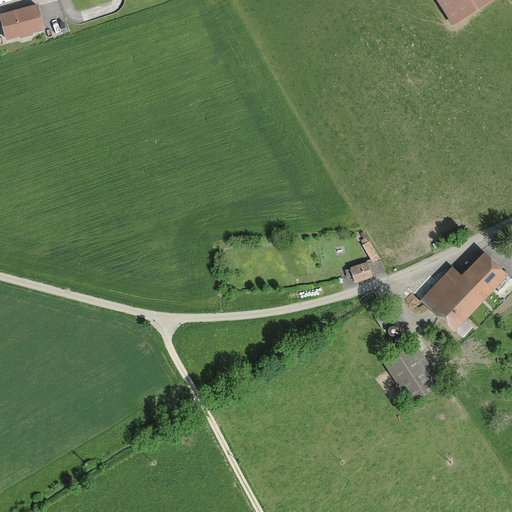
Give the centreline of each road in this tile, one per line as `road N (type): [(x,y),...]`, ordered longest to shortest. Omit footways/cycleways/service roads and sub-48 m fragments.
road 1 (residential): [(0,277),(163,318),(230,318),(332,300),(511,223)]
road 2 (track): [(163,318),(259,511)]
